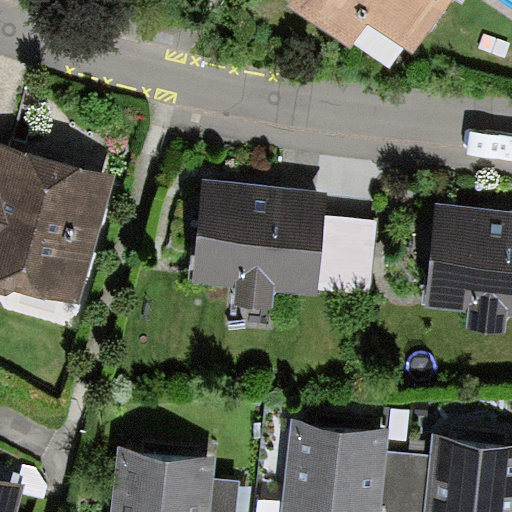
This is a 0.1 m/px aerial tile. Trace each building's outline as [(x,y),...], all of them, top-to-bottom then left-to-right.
[(409,32),(430,0),(297,0),(349,34),(369,6),(409,32)] [(0,279),(6,282),(12,264),(70,282),(104,168),(0,136),(0,279)] [(327,182),(201,171),(193,272),(238,275),(237,287),(274,290),(275,278),(318,281),(319,276),(325,208),(327,182)] [(511,202),(435,195),(427,293),(472,296),(471,311),(506,314),(507,300),(511,299),(511,202)] [(378,213),(325,208),(319,276),(371,281),(378,213)] [(390,423),(295,411),(281,511),(378,511),(387,442),(390,423)] [(511,511),(511,433),(439,424),(436,448),(427,511),(511,511)] [(215,447),(121,439),(114,511),(209,511),(213,473),(215,447)] [(427,511),(436,448),(387,442),(378,511),(427,511)] [(0,511),(6,511),(17,476),(0,470),(0,511)] [(234,511),(239,476),(213,473),(209,511),(234,511)]
